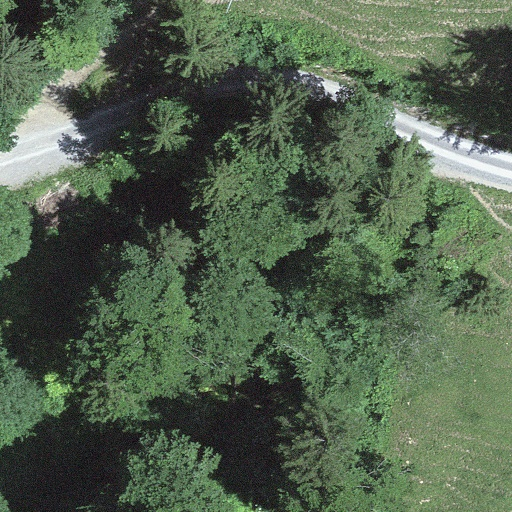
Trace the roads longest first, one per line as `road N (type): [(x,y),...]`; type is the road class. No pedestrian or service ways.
road 1 (track): [(511,170),(251,79),(0,163)]
road 2 (track): [(37,154),(74,69),(161,0)]
